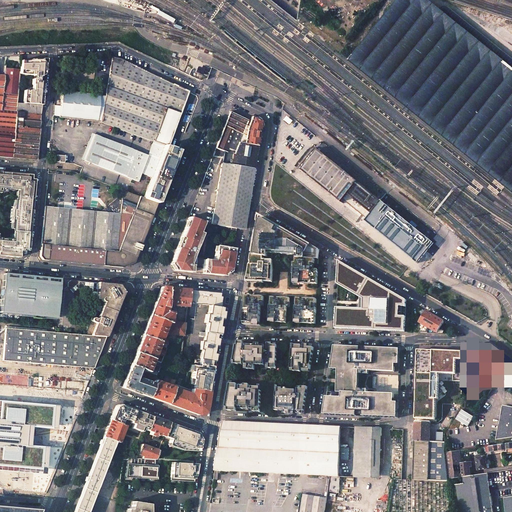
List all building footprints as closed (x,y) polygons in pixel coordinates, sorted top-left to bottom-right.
[(511,68),(427,0),(397,0),(348,61),(511,192),(511,68)] [(105,96),(100,121),(153,141),(168,147),(176,125),(188,91),(120,59),(112,57),(110,66),(109,70),(105,96)] [(46,60),(21,60),(20,69),(19,74),(33,75),(33,79),(32,79),(32,85),(32,91),(24,90),(23,104),(42,106),(42,100),(44,85),(42,85),(40,83),(40,80),(38,80),(38,79),(38,77),(41,77),(44,75),(45,70),(46,60)] [(180,64),(177,70),(196,79),(199,74),(180,64)] [(19,74),(20,69),(5,68),(4,76),(1,110),(16,112),(17,103),(19,74)] [(99,73),(96,93),(96,94),(104,95),(108,74),(99,73)] [(0,126),(15,128),(16,112),(1,110),(4,76),(0,75),(0,126)] [(62,91),(59,117),(100,121),(105,96),(96,95),(96,94),(96,93),(93,92),(92,94),(62,91)] [(42,106),(23,104),(17,103),(16,112),(15,128),(12,158),(23,159),(36,160),(38,139),(42,106)] [(247,120),(230,111),(215,148),(223,151),(211,224),(216,225),(231,227),(236,228),(243,229),(257,146),(238,143),(246,122),(247,120)] [(261,121),(252,116),(250,121),(249,123),(246,122),(238,143),(257,146),(261,121)] [(15,128),(0,126),(0,157),(12,158),(15,128)] [(148,155),(95,134),(84,161),(132,179),(137,181),(141,173),(152,177),(144,198),(157,203),(158,203),(178,151),(168,147),(153,141),(148,155)] [(381,200),(317,148),(300,169),(341,202),(343,199),(366,218),(381,200)] [(13,241),(0,239),(0,255),(11,257),(19,257),(19,256),(22,256),(22,254),(24,254),(24,252),(26,253),(26,251),(28,251),(31,215),(34,179),(31,179),(32,175),(28,175),(16,174),(0,172),(0,191),(1,191),(2,190),(8,191),(8,189),(15,189),(15,188),(18,189),(17,201),(15,201),(14,208),(11,208),(9,221),(13,221),(12,229),(14,229),(13,241)] [(61,208),(44,206),(41,243),(40,256),(43,260),(95,265),(123,267),(134,263),(136,257),(137,257),(153,216),(152,216),(157,203),(144,198),(127,192),(122,190),(121,198),(116,197),(109,204),(100,211),(61,208)] [(202,222),(188,217),(170,264),(173,270),(188,272),(190,272),(190,267),(191,266),(189,265),(188,264),(191,258),(199,239),(196,238),(202,222)] [(267,219),(265,218),(265,219),(263,218),(261,217),(258,222),(259,223),(259,226),(258,226),(258,228),(257,230),(258,231),(258,232),(256,231),(252,253),(253,253),(252,255),(272,258),(273,254),(297,255),(297,258),(315,259),(318,259),(319,249),(312,245),(310,244),(306,242),(304,241),(299,237),(295,235),(293,234),(283,228),(282,227),(281,229),(277,227),(278,225),(277,225),(267,219)] [(202,264),(201,268),(201,273),(202,273),(223,275),(229,271),(233,249),(218,246),(218,251),(216,251),(215,257),(214,257),(213,261),(202,260),(202,264)] [(252,255),(247,281),(248,281),(272,282),(273,261),(272,260),(272,258),(252,255)] [(315,269),(315,264),(315,259),(297,258),(297,259),(296,259),(295,263),(294,263),(293,275),(295,275),(295,281),(300,281),(300,284),(306,284),(308,284),(308,282),(313,282),(313,284),(318,284),(318,270),(315,269)] [(406,296),(338,259),(337,282),(361,297),(360,309),(337,307),(336,328),(405,330),(406,314),(399,314),(399,305),(406,306),(406,296)] [(35,277),(3,274),(1,291),(1,295),(1,299),(1,302),(0,305),(0,309),(0,312),(33,316),(33,318),(40,319),(41,317),(56,318),(58,289),(58,285),(47,284),(47,278),(35,277)] [(120,285),(70,280),(68,282),(67,286),(70,290),(73,293),(77,290),(84,290),(88,295),(96,305),(101,307),(99,311),(94,309),(83,335),(106,337),(124,290),(120,285)] [(168,287),(161,287),(150,316),(167,322),(169,323),(170,321),(171,312),(165,312),(166,307),(167,307),(168,305),(166,304),(168,287)] [(189,290),(168,287),(166,304),(168,305),(187,307),(188,301),(189,290)] [(213,292),(189,290),(188,301),(199,303),(199,304),(209,306),(208,314),(205,314),(204,322),(206,323),(203,341),(201,341),(200,350),(201,350),(200,359),(213,362),(214,357),(213,357),(215,346),(216,346),(217,342),(216,342),(217,335),(218,335),(219,330),(218,330),(220,319),(221,319),(221,315),(220,315),(221,308),(219,307),(220,303),(218,302),(220,293),(213,292)] [(260,325),(260,323),(261,306),(264,306),(264,297),(245,296),(244,324),(250,325),(260,325)] [(290,298),(271,297),(270,320),(269,322),(280,322),(286,323),(287,307),(290,307),(290,298)] [(316,308),(317,304),(317,299),(297,299),(296,321),(296,323),(311,324),(316,324),(316,308)] [(426,312),(420,323),(437,333),(444,321),(426,311),(426,312)] [(163,337),(161,337),(167,322),(150,316),(142,335),(167,345),(167,339),(163,338),(163,337)] [(185,323),(170,321),(169,323),(168,334),(183,336),(185,323)] [(142,335),(135,353),(153,359),(155,353),(160,355),(158,361),(161,363),(167,347),(167,345),(142,335)] [(239,342),(237,342),(233,364),(243,364),(243,361),(245,361),(245,365),(245,369),(255,370),(255,368),(255,365),(265,365),(265,364),(267,364),(267,368),(276,369),(278,345),(273,345),(273,343),(268,343),(268,349),(265,349),(265,344),(256,343),(256,345),(246,345),(246,350),(244,350),(244,342),(239,342)] [(314,345),(304,345),(304,349),(302,349),(302,345),(294,345),(294,350),(292,350),(291,369),(294,369),(294,371),(301,372),(301,364),(303,364),(303,370),(311,370),(314,345)] [(489,373),(490,380),(496,384),(501,375),(510,364),(489,347),(470,346),(470,348),(464,348),(464,352),(463,375),(462,380),(462,386),(466,386),(466,388),(472,396),(481,388),(484,387),(483,384),(480,365),(478,365),(478,363),(481,363),(491,370),(489,373)] [(327,398),(324,415),(397,418),(398,404),(394,404),(394,395),(357,393),(358,370),(394,371),(395,365),(399,366),(399,349),(335,347),(331,370),(339,370),(337,393),(342,393),(342,398),(327,398)] [(462,380),(464,352),(417,350),(415,419),(434,420),(435,397),(437,397),(438,373),(452,373),(452,380),(462,380)] [(135,353),(130,365),(156,375),(156,373),(159,367),(161,363),(158,361),(153,359),(135,353)] [(198,389),(208,391),(211,374),(213,362),(200,359),(194,389),(198,389)] [(511,365),(510,364),(501,375),(511,383),(511,365)] [(122,387),(148,397),(153,383),(138,378),(138,375),(154,380),(156,375),(130,365),(122,387)] [(162,383),(154,380),(153,383),(148,397),(167,404),(173,387),(167,385),(169,378),(164,376),(162,383)] [(398,386),(398,376),(387,376),(387,386),(398,386)] [(167,404),(199,415),(205,412),(208,391),(198,389),(194,389),(192,389),(191,390),(174,384),(173,387),(167,404)] [(238,384),(230,384),(225,411),(236,411),(237,403),(239,403),(239,409),(249,409),(249,404),(251,404),(251,412),(260,412),(261,391),(260,391),(260,387),(252,387),(252,389),(249,389),(249,387),(250,385),(240,384),(240,391),(237,391),(238,384)] [(287,388),(276,388),(275,410),(285,411),(285,413),(295,414),(295,406),(297,406),(297,414),(304,414),(308,387),(302,387),(302,389),(298,389),(298,393),(295,393),(296,390),(287,390),(287,388)] [(0,469),(48,474),(50,447),(33,445),(35,427),(60,429),(62,405),(0,399),(0,469)] [(134,410),(119,405),(114,407),(109,420),(119,424),(121,419),(123,420),(124,419),(125,420),(123,425),(125,426),(127,427),(129,423),(134,410)] [(511,406),(503,405),(497,437),(496,439),(511,436),(511,406)] [(467,426),(474,417),(462,409),(456,419),(467,426)] [(151,416),(134,410),(129,423),(130,424),(129,427),(139,430),(140,428),(146,430),(151,416)] [(168,423),(151,416),(146,430),(150,431),(149,434),(153,435),(151,438),(157,440),(159,435),(163,436),(168,423)] [(119,424),(109,420),(103,437),(115,442),(118,443),(125,426),(123,425),(119,424)] [(340,427),(223,422),(214,479),(216,480),(217,480),(218,475),(219,471),(330,476),(339,477),(340,427)] [(430,422),(415,422),(415,430),(413,480),(448,481),(448,480),(445,453),(445,442),(430,441),(430,422)] [(196,433),(168,423),(162,442),(167,444),(166,446),(181,451),(198,452),(200,440),(196,433)] [(382,428),(355,427),(353,477),(380,478),(382,428)] [(86,511),(106,463),(109,464),(114,450),(111,449),(115,442),(103,437),(73,511),(86,511)] [(511,442),(489,446),(486,447),(487,452),(490,452),(506,449),(507,453),(511,452),(511,442)] [(159,450),(141,444),(136,459),(155,460),(159,450)] [(450,452),(445,453),(448,480),(463,477),(462,464),(460,451),(450,452)] [(485,457),(476,458),(478,470),(487,469),(485,457)] [(126,464),(125,478),(157,480),(158,462),(155,461),(155,460),(127,459),(127,464),(126,464)] [(197,463),(170,462),(168,481),(193,483),(197,463)] [(472,463),(462,464),(463,477),(472,476),(471,468),(472,467),(472,463)] [(472,476),(463,477),(464,484),(455,485),(459,511),(493,511),(491,498),(488,473),(472,476)] [(511,511),(511,496),(503,498),(504,511),(511,511)] [(324,511),(326,504),(301,500),(299,511),(324,511)] [(148,511),(149,504),(132,501),(128,511),(148,511)]
